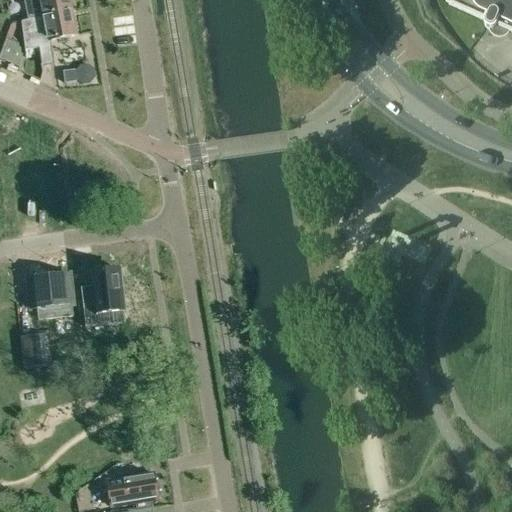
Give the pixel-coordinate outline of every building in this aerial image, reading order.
[(23,0),(28,23),(33,22),(43,19),(43,18),(72,12),(69,0),(23,0)] [(511,0),(447,0),(446,4),(485,22),(485,23),(484,25),(484,26),(485,27),(486,28),(486,30),(488,30),(489,31),(490,31),(492,31),(493,31),(494,30),(495,30),(496,29),(497,27),(510,33),(511,34),(511,0)] [(35,30),(22,33),(25,51),(40,49),(39,44),(50,42),(77,36),(72,12),(43,18),(43,19),(33,22),(35,30)] [(18,46),(6,41),(0,57),(0,60),(18,68),(19,60),(18,46)] [(75,71),(63,72),(64,84),(76,83),(76,81),(75,73),(75,71)] [(94,304),(83,305),(85,329),(107,327),(106,315),(124,313),(119,271),(91,274),(94,304)] [(28,281),(31,311),(37,310),(38,322),(73,318),(71,306),(72,306),(69,276),(28,281)] [(45,336),(21,339),(24,370),(49,368),(45,336)] [(127,506),(157,501),(153,476),(123,481),(125,491),(114,493),(116,507),(127,506)]
